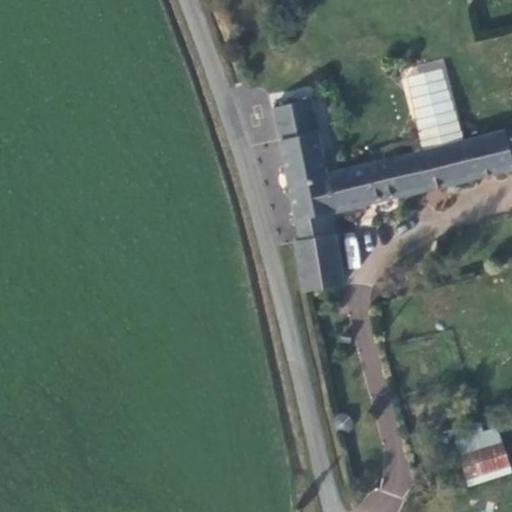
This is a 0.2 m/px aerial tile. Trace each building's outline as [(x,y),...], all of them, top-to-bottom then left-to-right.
[(408,83),(426,158),(468,146),(443,73),(408,83)] [(300,225),(335,219),(511,173),(511,153),(507,136),(468,146),(426,158),(331,183),(311,107),(273,117),(295,196),(300,225)] [(300,225),(304,249),(339,241),(335,219),(300,225)] [(313,299),(316,300),(348,292),(339,241),(304,249),(302,250),(313,299)] [(498,430),(460,440),(472,482),(509,471),(498,430)] [(63,511),(56,499),(32,511),(63,511)]
